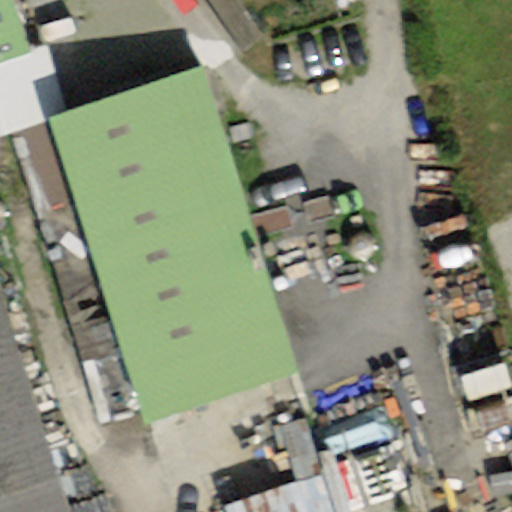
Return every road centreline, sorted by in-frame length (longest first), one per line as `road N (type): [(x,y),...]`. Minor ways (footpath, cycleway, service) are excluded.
road 1 (unknown): [(416,511),(428,481),(408,394),(295,155),(235,62),(177,15)]
road 2 (unknown): [(0,198),(101,511)]
road 3 (unknown): [(103,0),(0,116)]
